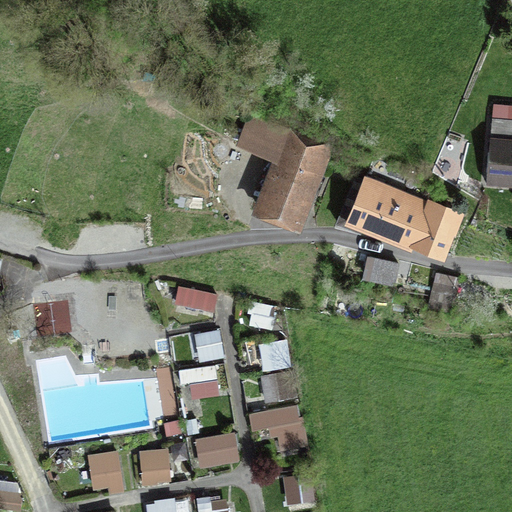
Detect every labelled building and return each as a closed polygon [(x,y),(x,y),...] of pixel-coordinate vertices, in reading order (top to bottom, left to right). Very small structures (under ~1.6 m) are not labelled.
[(243,141),(267,150),(276,128),(253,118),(243,141)] [(511,122),(509,122),(502,186),(511,187),(511,122)] [(332,150),(276,128),(267,150),(279,156),(261,200),(304,218),(332,150)] [(461,211),(361,174),(347,211),(447,248),(461,211)] [(180,418),(163,422),(168,440),(184,436),(180,418)]
